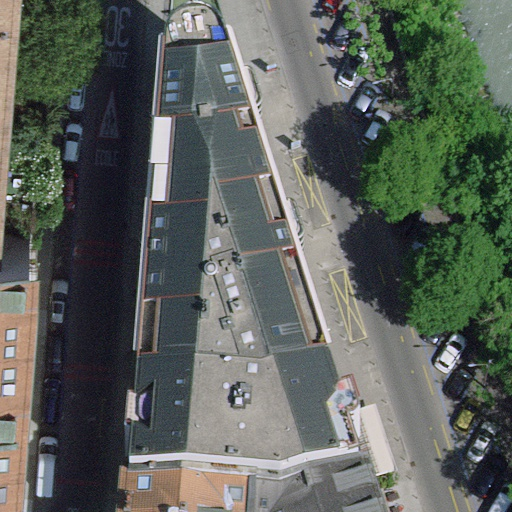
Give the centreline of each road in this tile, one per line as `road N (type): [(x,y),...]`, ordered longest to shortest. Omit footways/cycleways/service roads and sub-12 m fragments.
road 1 (tertiary): [(448,511),(290,0)]
road 2 (residential): [(115,0),(72,511)]
